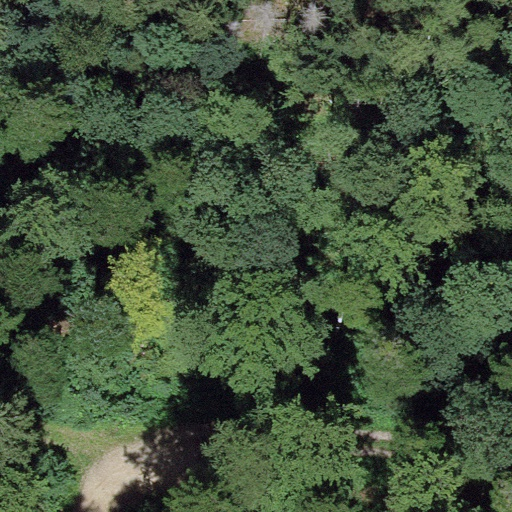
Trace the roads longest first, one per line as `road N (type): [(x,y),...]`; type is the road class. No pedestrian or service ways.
road 1 (track): [(511,425),(93,443),(187,511)]
road 2 (track): [(87,511),(93,443),(0,435)]
